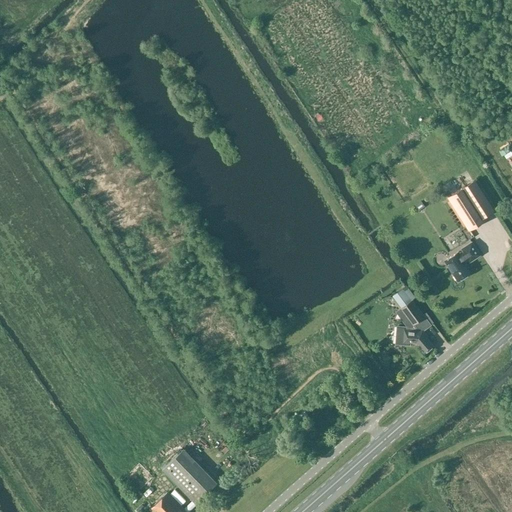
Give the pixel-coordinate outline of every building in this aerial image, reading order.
[(475,179),(465,185),(449,196),(470,229),(487,218),(486,217),(495,211),(475,179)] [(480,254),(472,241),(462,248),(464,250),(459,253),(458,251),(445,260),(458,280),(470,272),(464,264),(466,263),(465,261),(469,258),(470,261),(480,254)] [(402,300),(406,305),(402,308),(414,324),(425,316),(409,295),(402,300)] [(406,326),(396,325),(395,344),(410,345),(410,342),(412,343),(412,341),(417,341),(425,351),(427,351),(432,347),(433,345),(424,334),(425,333),(422,330),(407,329),(406,326)] [(180,451),(163,468),(196,502),(214,485),(180,451)] [(187,511),(168,492),(166,494),(150,509),(152,511),(187,511)]
